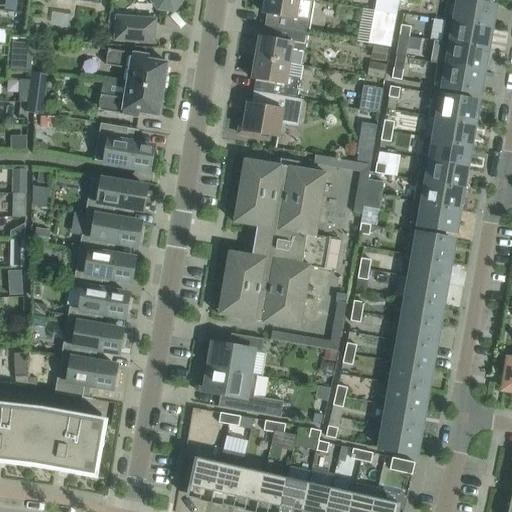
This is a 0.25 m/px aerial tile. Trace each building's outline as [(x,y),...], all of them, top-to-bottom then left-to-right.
[(155,0),(155,1),(160,6),(172,8),(178,4),(178,0),(155,0)] [(264,0),(262,14),(267,15),(265,27),(270,27),(308,34),(311,16),(314,1),(305,0),(264,0)] [(376,0),(374,12),(396,16),(398,0),(376,0)] [(458,1),(455,23),(490,29),(494,7),(475,4),(458,1)] [(396,16),(374,12),(368,44),(390,48),(396,16)] [(114,41),(154,44),(156,20),(116,17),(114,41)] [(441,44),(451,45),(486,51),(490,29),(455,23),(445,21),(441,44)] [(401,26),(399,36),(409,38),(411,28),(401,26)] [(258,38),(255,58),(289,64),(292,50),(305,52),(308,34),(270,27),(268,39),(258,38)] [(409,38),(399,36),(397,46),(407,48),(409,38)] [(450,47),(447,65),(447,66),(482,72),(486,51),(451,45),(450,47)] [(129,69),(126,85),(165,92),(167,79),(165,78),(167,64),(148,61),(149,57),(108,50),(105,65),(129,69)] [(260,81),(258,93),(297,99),(300,81),(287,79),(289,64),(255,58),(251,79),(260,81)] [(447,66),(447,65),(438,64),(434,86),(443,88),(479,94),(482,72),(447,66)] [(403,71),(393,69),(391,79),(401,81),(403,71)] [(32,73),(28,101),(42,103),(46,75),(32,73)] [(30,80),(21,80),(21,92),(28,93),(30,80)] [(165,92),(126,85),(124,100),(100,96),(97,111),(139,118),(139,114),(158,117),(161,102),(163,102),(165,92)] [(358,111),(378,115),(382,90),(362,86),(358,111)] [(390,88),(388,98),(398,99),(400,89),(390,88)] [(297,99),(258,93),(249,91),(249,92),(258,94),(256,106),(247,104),(244,120),(240,120),(237,135),(257,138),(258,134),(278,138),(280,125),(297,128),(302,100),(297,99)] [(428,118),(438,119),(473,125),(477,103),(441,96),(441,97),(432,95),(428,118)] [(54,119),(40,119),(40,128),(54,128),(54,119)] [(435,135),(434,139),(470,145),(473,125),(438,119),(435,135)] [(384,121),(382,131),(392,133),(394,123),(384,121)] [(94,160),(94,161),(149,171),(150,165),(153,166),(155,154),(152,153),(153,147),(125,143),(128,130),(138,132),(138,131),(100,124),(97,139),(100,140),(97,160),(94,160)] [(376,132),(362,130),(357,155),(358,156),(372,158),(376,132)] [(392,133),(382,131),(381,141),(390,143),(392,133)] [(434,139),(431,158),(431,159),(466,165),(470,145),(434,139)] [(370,166),(315,156),(313,164),(360,173),(353,213),(362,215),(363,208),(365,193),(368,181),(370,166)] [(421,157),(417,179),(462,187),(466,165),(431,159),(431,158),(421,157)] [(226,265),(223,284),(305,298),(308,279),(299,278),(301,266),(310,268),(324,270),(330,238),(315,236),(307,234),(309,223),(317,224),(326,174),(252,162),(250,174),(242,173),(236,211),(244,212),(242,225),(245,225),(248,226),(256,227),(251,257),(243,255),(240,255),(237,254),(235,267),(226,265)] [(377,164),(375,174),(385,176),(387,165),(377,164)] [(12,170),(12,194),(25,194),(25,171),(12,170)] [(87,200),(85,215),(112,220),(113,219),(125,221),(127,209),(143,211),(147,188),(91,178),(91,180),(94,180),(90,201),(87,200)] [(417,179),(413,202),(458,210),(462,187),(417,179)] [(383,183),(368,181),(365,193),(381,196),(383,183)] [(379,210),(381,196),(365,193),(363,208),(379,210)] [(458,210),(413,202),(409,224),(435,229),(454,232),(458,210)] [(81,236),(79,251),(106,255),(107,255),(109,242),(137,247),(138,241),(141,242),(143,230),(140,229),(141,224),(125,221),(113,219),(112,220),(85,215),(85,216),(88,216),(84,237),(81,236)] [(370,226),(360,225),(359,235),(369,236),(370,226)] [(417,234),(413,256),(449,263),(453,241),(417,234)] [(12,240),(11,254),(25,254),(25,240),(12,240)] [(75,272),(73,287),(100,291),(100,290),(103,278),(130,283),(131,277),(134,278),(137,265),(134,265),(134,259),(107,255),(106,255),(79,251),(81,252),(78,272),(75,272)] [(413,256),(410,278),(445,284),(449,263),(413,256)] [(361,259),(359,269),(369,271),(370,261),(361,259)] [(369,271),(359,269),(357,279),(367,281),(369,271)] [(410,278),(406,299),(442,305),(445,284),(410,278)] [(305,298),(223,284),(220,303),(228,304),(226,317),(291,328),(293,315),(302,317),(305,298)] [(69,308),(67,322),(94,327),(94,326),(97,314),(124,318),(125,313),(128,313),(131,301),(127,301),(128,295),(100,290),(100,291),(73,287),(83,289),(79,309),(69,308)] [(406,299),(402,320),(438,327),(442,305),(406,299)] [(270,341),(337,353),(346,304),(338,302),(331,343),(271,333),(270,341)] [(353,302),(352,312),(362,313),(363,303),(353,302)] [(362,313),(352,312),(350,322),(360,323),(362,313)] [(402,320),(399,342),(434,348),(438,327),(402,320)] [(63,343),(61,358),(88,363),(88,362),(90,349),(118,354),(119,349),(122,349),(124,337),(121,336),(122,331),(94,326),(94,327),(67,322),(66,323),(69,323),(66,344),(63,343)] [(213,345),(209,368),(248,376),(249,374),(253,352),(261,354),(263,340),(231,334),(229,347),(213,345)] [(399,342),(395,363),(430,369),(434,348),(399,342)] [(346,344),(344,354),(354,356),(356,346),(346,344)] [(354,356),(344,354),(342,364),(352,366),(354,356)] [(26,356),(13,356),(13,381),(26,380),(26,356)] [(88,363),(61,358),(60,359),(63,359),(60,380),(57,379),(54,394),(93,401),(93,399),(82,398),(84,385),(112,390),(113,384),(116,385),(118,373),(115,372),(116,367),(88,362),(88,363)] [(502,376),(505,376),(503,390),(511,391),(511,360),(505,359),(502,376)] [(395,363),(391,384),(427,391),(430,369),(395,363)] [(248,376),(209,368),(205,392),(220,395),(218,407),(280,418),(283,402),(253,397),(257,376),(249,374),(248,376)] [(391,384),(387,406),(423,412),(427,391),(391,384)] [(337,386),(335,396),(344,398),(347,388),(337,386)] [(344,398),(335,396),(332,406),(342,408),(344,398)] [(0,463),(33,468),(41,408),(0,403),(0,463)] [(384,427),(419,433),(423,412),(387,406),(384,427)] [(41,408),(33,468),(97,479),(106,427),(106,426),(107,420),(41,408)] [(218,424),(228,425),(230,416),(220,414),(218,424)] [(230,416),(228,425),(238,427),(240,417),(230,416)] [(263,432),(273,433),(275,423),(265,422),(263,432)] [(275,423),(273,433),(283,435),(285,425),(275,423)] [(328,427),(325,437),(335,439),(338,429),(328,427)] [(419,433),(384,427),(380,449),(394,451),(394,452),(415,455),(419,433)] [(308,440),(318,442),(320,432),(310,430),(308,440)] [(318,442),(317,446),(316,452),(326,454),(328,444),(318,442)] [(350,459),(360,462),(362,452),(352,450),(350,459)] [(362,452),(360,462),(370,464),(372,454),(362,452)] [(210,504),(232,509),(241,469),(244,459),(221,454),(219,464),(210,504)] [(186,498),(210,504),(219,464),(195,459),(186,498)] [(391,469),(401,472),(403,461),(393,459),(391,469)] [(403,461),(401,472),(411,474),(413,463),(403,461)] [(232,509),(246,511),(255,511),(264,474),(241,469),(232,509)] [(255,511),(278,511),(286,479),(264,474),(255,511)] [(278,511),(301,511),(308,484),(286,479),(278,511)] [(301,511),(325,511),(330,489),(308,484),(301,511)] [(325,511),(348,511),(353,494),(330,489),(325,511)] [(348,511),(372,511),(375,499),(353,494),(348,511)] [(375,499),(372,511),(397,511),(399,505),(375,499)]
